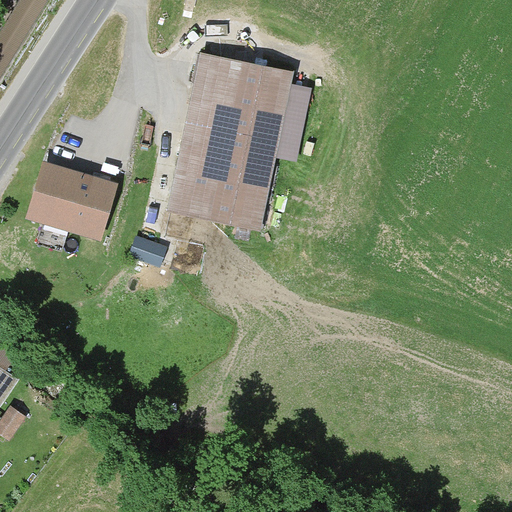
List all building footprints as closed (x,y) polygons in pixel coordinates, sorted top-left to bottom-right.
[(0,83),(50,0),(19,0),(0,32),(0,83)] [(293,75),(200,56),(167,214),(261,233),(276,161),(296,165),(311,92),(291,88),(293,75)] [(112,191),(37,167),(20,218),(96,242),(112,191)] [(160,249),(136,241),(130,260),(154,267),(160,249)] [(0,410),(13,391),(13,378),(0,370),(0,410)] [(25,416),(10,407),(0,422),(0,433),(10,440),(25,416)]
